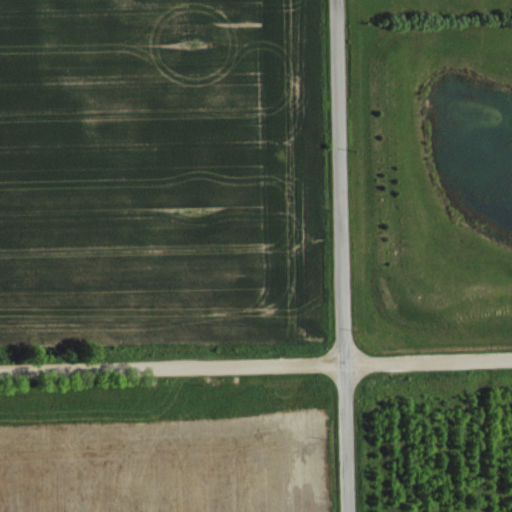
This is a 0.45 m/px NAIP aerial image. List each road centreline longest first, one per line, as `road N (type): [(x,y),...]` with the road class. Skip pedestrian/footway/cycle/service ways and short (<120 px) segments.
road 1 (residential): [(0,371),(511,357)]
road 2 (residential): [(347,511),(336,0)]
